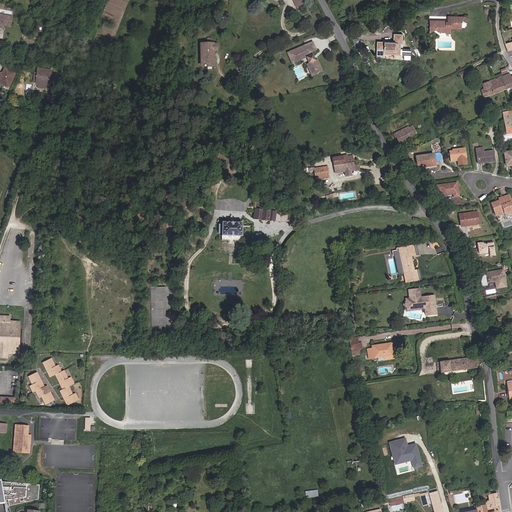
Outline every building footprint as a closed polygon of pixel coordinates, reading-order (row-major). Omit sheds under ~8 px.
[(5,7),(0,6),(0,21),(3,22),(9,23),(10,14),(4,13),(5,7)] [(434,26),(433,31),(443,31),(443,34),(449,34),(449,30),(459,30),(459,24),(461,22),(464,24),(467,20),(464,18),(446,18),(446,22),(440,22),(434,26)] [(427,31),(433,31),(434,26),(440,22),(427,22),(427,31)] [(393,42),(376,41),(376,48),(384,48),(383,53),(403,55),(402,59),(408,59),(409,49),(399,48),(400,42),(401,42),(402,34),(394,33),(393,42)] [(314,49),(311,40),(285,50),(288,56),(290,55),(292,60),(304,55),(306,61),(304,62),(306,67),(309,66),(312,73),(319,70),(315,58),(313,59),(309,50),(314,49)] [(216,41),(199,41),(200,63),(210,63),(210,49),(216,49),(216,41)] [(14,71),(3,67),(0,74),(0,83),(8,86),(14,71)] [(52,70),(37,69),(36,83),(39,86),(39,87),(46,88),(47,81),(58,82),(58,76),(52,76),(52,70)] [(510,73),(503,75),(508,88),(511,85),(511,78),(511,75),(510,73)] [(503,75),(496,77),(500,90),(508,88),(503,75)] [(484,97),(500,90),(496,77),(483,82),(482,83),(484,88),(481,90),(484,97)] [(394,133),(399,141),(415,132),(412,126),(408,127),(408,126),(394,133)] [(454,149),(451,149),(452,159),(456,159),(456,157),(459,157),(460,163),(469,162),(467,146),(454,148),(454,149)] [(477,152),(478,162),(495,161),(494,150),(477,152)] [(348,169),(348,170),(354,170),(353,162),(352,155),(347,156),(347,154),(342,155),(342,156),(332,157),(334,172),(344,171),(344,170),(348,169)] [(416,156),(417,166),(434,165),(434,154),(416,156)] [(458,182),(436,185),(437,190),(441,190),(441,194),(453,193),(454,197),(459,196),(458,182)] [(495,202),(500,215),(511,210),(511,194),(511,193),(504,196),(505,198),(495,202)] [(261,209),(255,209),(254,219),(274,220),(274,211),(263,210),(264,208),(261,208),(261,209)] [(460,212),(463,229),(479,227),(477,210),(460,212)] [(221,233),(221,234),(242,237),(243,222),(222,220),(222,223),(221,233)] [(32,248),(37,249),(40,225),(36,224),(32,248)] [(40,225),(37,249),(42,249),(46,226),(40,225)] [(496,253),(495,239),(485,240),(485,238),(478,239),(478,245),(480,246),(480,250),(491,249),(491,253),(496,253)] [(412,255),(423,253),(421,244),(398,248),(398,249),(399,254),(402,253),(403,257),(405,256),(406,261),(404,262),(403,267),(410,271),(409,272),(411,281),(425,278),(424,269),(419,270),(417,262),(414,260),(419,259),(412,255)] [(486,270),(481,271),(483,282),(488,282),(487,274),(488,274),(489,280),(496,278),(497,285),(507,283),(504,267),(488,270),(488,271),(486,271),(486,270)] [(33,293),(34,277),(26,277),(25,293),(33,293)] [(424,288),(414,289),(415,297),(411,297),(412,307),(430,306),(430,313),(440,312),(439,295),(425,296),(424,288)] [(506,308),(511,304),(511,293),(501,300),(506,308)] [(18,347),(19,315),(8,314),(8,310),(0,309),(0,351),(7,351),(7,347),(18,347)] [(351,351),(360,350),(358,339),(349,340),(351,351)] [(455,340),(436,342),(438,352),(456,350),(455,340)] [(374,349),(375,358),(394,356),(393,344),(373,346),(374,349)] [(63,370),(60,371),(57,365),(55,366),(51,357),(43,361),(49,376),(54,373),(59,389),(57,390),(64,406),(76,400),(73,394),(69,395),(66,387),(72,384),(69,378),(67,379),(63,370)] [(436,361),(438,372),(475,368),(474,358),(436,361)] [(36,370),(27,374),(30,383),(28,384),(30,390),(33,389),(36,396),(40,395),(43,403),(51,399),(45,384),(42,385),(36,370)] [(503,380),(504,394),(511,392),(511,376),(509,376),(509,379),(503,380)] [(14,391),(0,390),(0,397),(8,398),(13,396),(14,391)] [(36,436),(46,438),(49,418),(38,416),(36,436)] [(63,439),(72,441),(75,420),(65,419),(63,439)] [(21,431),(25,431),(26,422),(13,421),(10,449),(26,450),(27,441),(21,437),(21,431)] [(422,466),(417,442),(407,444),(406,437),(389,441),(394,464),(411,461),(413,468),(422,466)] [(36,499),(38,486),(0,481),(0,500),(2,501),(6,500),(7,505),(36,499)] [(306,491),(306,497),(319,496),(318,489),(306,491)] [(434,511),(443,511),(439,490),(430,492),(434,511)] [(385,506),(416,502),(415,494),(384,499),(385,506)] [(497,498),(496,494),(489,495),(490,502),(489,502),(486,502),(486,505),(476,508),(476,511),(499,511),(498,498),(497,498)]
